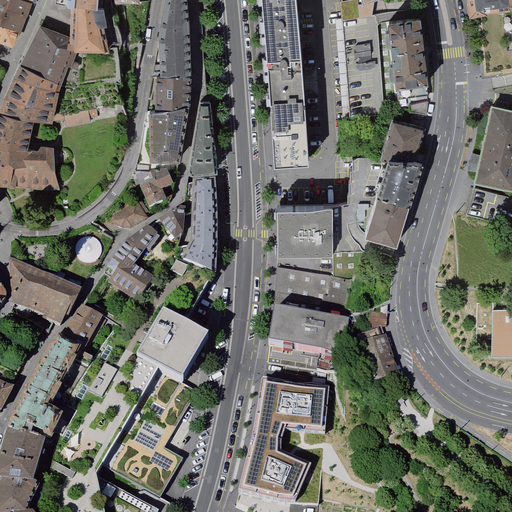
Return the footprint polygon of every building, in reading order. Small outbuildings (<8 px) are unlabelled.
[(0,0),(0,8),(24,19),(29,5),(14,0),(0,0)] [(72,10),(99,11),(99,0),(52,0),(52,2),(56,2),(55,8),(72,10)] [(298,14),(297,0),(263,0),(265,15),(267,54),(270,91),(271,114),(274,163),(308,161),(298,14)] [(342,0),(348,67),(353,123),(387,116),(385,87),(383,63),(380,38),(379,16),(375,5),(391,0),(342,0)] [(511,0),(469,0),(471,13),(477,12),(488,11),(488,10),(511,7),(511,0)] [(173,5),(173,38),(190,38),(190,4),(173,5)] [(164,5),(159,37),(161,76),(172,76),(173,38),(173,5),(164,5)] [(0,8),(0,28),(18,36),(24,19),(0,8)] [(72,10),(72,40),(71,52),(77,53),(105,52),(105,53),(108,53),(104,29),(108,28),(105,10),(99,11),(72,10)] [(511,10),(488,11),(477,12),(486,79),(511,76),(511,10)] [(429,98),(421,21),(382,26),(383,38),(380,38),(383,63),(385,87),(390,87),(391,96),(397,95),(398,102),(429,98)] [(0,46),(12,52),(18,36),(0,28),(0,46)] [(40,28),(20,69),(60,88),(66,69),(76,73),(77,67),(71,65),(77,53),(71,52),(72,40),(40,28)] [(173,38),(172,76),(191,75),(191,58),(190,38),(173,38)] [(57,94),(60,88),(20,69),(14,80),(57,94)] [(168,76),(168,104),(191,103),(191,75),(172,76),(168,76)] [(161,76),(156,76),(156,105),(168,104),(168,76),(161,76)] [(13,79),(4,100),(52,114),(57,94),(14,80),(13,79)] [(3,100),(0,111),(0,116),(33,123),(50,126),(52,114),(4,100),(3,100)] [(202,102),(191,173),(220,172),(214,101),(211,102),(202,102)] [(511,106),(493,102),(476,178),(511,186),(511,106)] [(168,104),(167,164),(182,164),(191,103),(168,104)] [(167,164),(168,104),(156,105),(146,107),(146,165),(167,164)] [(392,115),(378,157),(392,155),(419,151),(425,126),(392,115)] [(0,149),(26,153),(33,123),(0,116),(0,149)] [(0,188),(9,189),(11,169),(25,170),(26,153),(0,149),(0,188)] [(37,153),(26,153),(25,170),(11,169),(9,189),(9,191),(60,192),(55,174),(54,149),(41,149),(37,153)] [(419,151),(392,155),(382,185),(411,194),(425,153),(419,151)] [(331,249),(332,278),(352,285),(363,265),(369,248),(383,245),(396,242),(367,233),(382,185),(392,155),(378,157),(351,155),(350,166),(348,166),(348,178),(346,177),(347,189),(345,190),(346,203),(330,203),(331,249)] [(177,190),(169,174),(137,177),(152,213),(171,207),(169,202),(171,201),(168,194),(177,190)] [(216,185),(193,187),(193,238),(184,262),(214,279),(217,236),(216,185)] [(411,194),(382,185),(367,233),(396,242),(411,194)] [(133,230),(148,219),(147,216),(150,214),(142,201),(139,203),(138,202),(112,216),(110,223),(123,230),(133,230)] [(276,251),(331,249),(330,203),(274,204),(276,251)] [(183,232),(186,208),(181,208),(162,221),(176,239),(183,232)] [(110,268),(119,275),(122,270),(133,266),(157,233),(150,227),(128,244),(115,261),(110,268)] [(84,290),(12,260),(16,305),(67,325),(84,290)] [(184,278),(189,268),(176,260),(170,271),(184,278)] [(153,279),(133,266),(122,270),(119,275),(112,284),(140,300),(153,279)] [(194,267),(165,317),(185,328),(214,279),(194,267)] [(345,321),(352,285),(332,278),(276,270),(273,311),(266,347),(342,359),(349,322),(345,321)] [(477,339),(492,339),(492,355),(511,355),(511,310),(493,310),(493,304),(478,304),(477,339)] [(86,306),(64,340),(85,353),(106,318),(86,306)] [(158,372),(182,386),(208,342),(185,328),(165,317),(139,361),(158,372)] [(371,386),(400,376),(384,329),(355,339),(363,361),(371,386)] [(64,340),(42,370),(65,382),(76,362),(91,368),(96,359),(85,353),(64,340)] [(103,401),(118,374),(106,368),(91,394),(103,401)] [(30,395),(52,408),(65,382),(42,370),(30,395)] [(166,511),(169,507),(160,501),(184,459),(165,448),(178,425),(196,394),(182,386),(158,372),(98,477),(105,511),(166,511)] [(327,388),(264,379),(256,434),(239,494),(280,505),(293,506),(309,467),(278,453),(278,448),(278,436),(283,430),(324,434),(327,388)] [(0,381),(0,414),(6,413),(17,389),(0,381)] [(65,415),(52,408),(30,395),(13,431),(51,441),(52,437),(57,439),(58,435),(65,415)] [(37,483),(51,441),(13,431),(0,475),(0,479),(8,481),(37,483)] [(73,481),(76,475),(58,465),(55,471),(73,481)] [(42,486),(37,483),(8,481),(0,494),(0,511),(32,511),(33,506),(42,486)]
